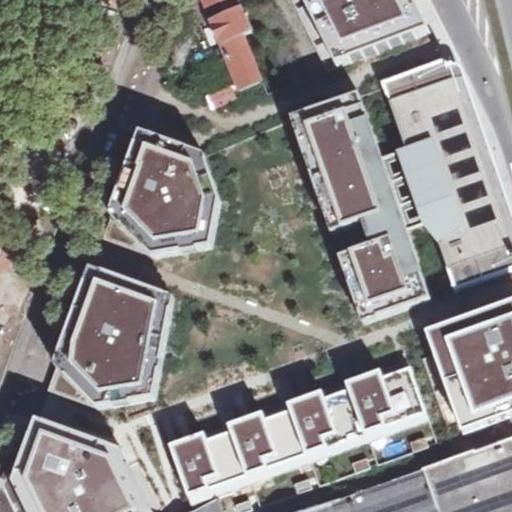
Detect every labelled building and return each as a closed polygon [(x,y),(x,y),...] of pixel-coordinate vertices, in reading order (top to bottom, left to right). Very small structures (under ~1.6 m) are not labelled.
[(239,0),(204,0),(232,65),(242,91),(266,81),(248,37),(256,33),(239,0)] [(415,0),(292,0),(329,73),(432,35),(415,0)] [(446,62),(446,61),(385,85),(457,292),(511,272),(511,248),(507,240),(499,234),(489,232),(479,233),(471,236),(429,119),(438,116),(447,111),(453,102),(455,92),(454,82),(447,62),(446,62)] [(282,131),(354,336),(432,308),(359,104),(282,131)] [(111,217),(103,239),(149,255),(154,261),(213,250),(227,205),(201,149),(137,126),(106,207),(111,217)] [(98,410),(158,401),(175,294),(148,284),(88,263),(52,359),(57,366),(48,390),(98,410)] [(511,295),(424,328),(458,430),(511,411),(511,295)] [(203,430),(166,442),(189,506),(430,421),(410,364),(383,374),(380,367),(342,380),(345,389),(325,396),(321,388),(285,401),(287,408),(264,416),(261,409),(225,422),(227,430),(206,437),(203,430)] [(10,477),(26,511),(152,511),(119,446),(89,434),(34,414),(10,477)] [(511,511),(511,440),(312,511),(229,511),(224,502),(201,511),(511,511)]
